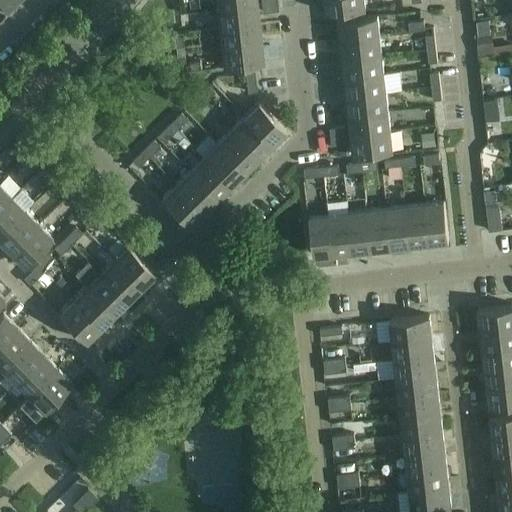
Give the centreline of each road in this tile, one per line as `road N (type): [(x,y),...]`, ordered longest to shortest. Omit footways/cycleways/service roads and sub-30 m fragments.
road 1 (residential): [(186,251),(305,139),(288,0)]
road 2 (residential): [(475,267),(460,147),(472,136),(457,0)]
road 3 (residential): [(471,511),(439,271)]
road 4 (residential): [(186,251),(28,92)]
road 5 (residential): [(325,496),(298,287)]
road 6 (residential): [(113,387),(0,272)]
road 7 (residential): [(113,387),(0,496)]
road 8 (residential): [(213,281),(113,387)]
road 9 (residential): [(439,271),(298,287)]
road 10 (residential): [(28,92),(123,0)]
